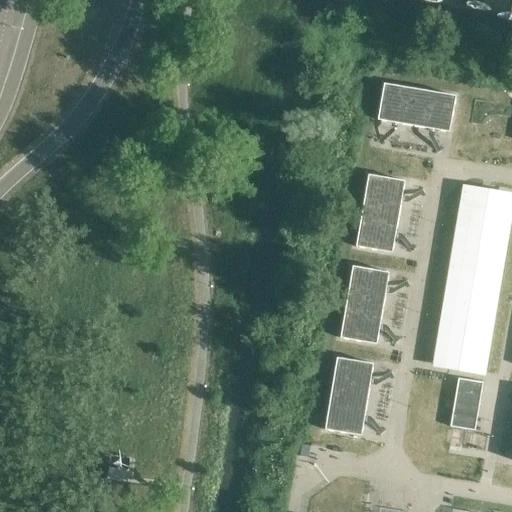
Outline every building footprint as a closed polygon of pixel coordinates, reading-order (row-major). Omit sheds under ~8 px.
[(383,84),(377,119),(412,125),(418,90),(383,84)] [(418,90),(412,125),(448,131),(454,96),(418,90)] [(367,175),(362,211),(397,216),(403,181),(367,175)] [(455,199),(429,349),(484,359),(510,209),(455,199)] [(362,211),(356,246),(391,252),(397,216),(362,211)] [(352,267),(346,302),(382,308),(387,273),(352,267)] [(346,302),(340,338),(376,344),(382,308),(346,302)] [(336,358),(330,393),(366,399),(372,364),(336,358)] [(479,394),(481,382),(458,378),(456,390),(479,394)] [(477,405),(479,394),(456,390),(454,402),(477,405)] [(330,393),(324,429),(360,435),(366,399),(330,393)] [(475,417),(477,405),(454,402),(452,413),(475,417)] [(474,429),(475,417),(452,413),(450,425),(474,429)] [(127,482),(130,458),(110,456),(107,480),(127,482)]
